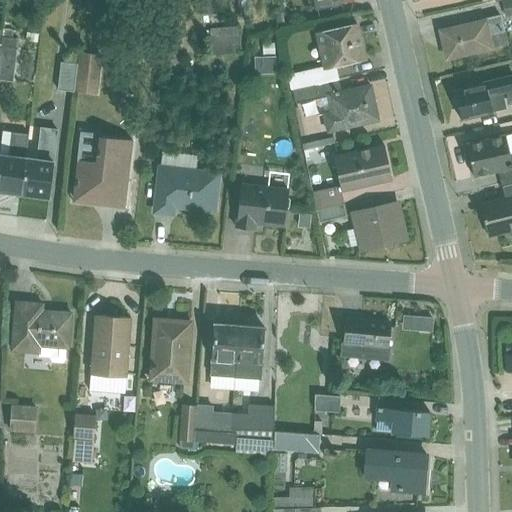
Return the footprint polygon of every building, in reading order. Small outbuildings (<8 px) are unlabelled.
[(200,0),(200,14),(215,14),(214,0),(200,0)] [(250,0),(237,0),(238,17),(250,17),(250,0)] [(313,0),(316,11),(358,0),(313,0)] [(511,0),(501,0),(506,17),(511,15),(511,0)] [(501,18),(440,32),(446,59),(508,45),(501,18)] [(292,90),(338,80),(336,68),(365,61),(356,24),(315,34),(323,68),(288,76),(290,91),(292,90)] [(237,27),(210,30),(213,55),(241,53),(240,36),(238,36),(237,27)] [(2,31),(0,50),(0,79),(13,82),(17,40),(12,39),(13,31),(3,29),(2,31)] [(275,43),(263,43),(263,56),(276,55),(275,43)] [(58,90),(75,92),(78,65),(76,65),(78,52),(71,51),(70,56),(64,55),(63,63),(61,63),(58,90)] [(101,56),(79,53),(78,65),(75,92),(97,95),(101,56)] [(276,56),(254,57),(255,74),(277,74),(276,56)] [(511,75),(469,87),(470,89),(454,92),(460,120),(505,109),(502,94),(511,91),(511,75)] [(338,80),(292,90),(295,104),(313,100),(317,117),(322,115),(326,133),(378,121),(371,86),(341,92),(338,80)] [(49,198),(58,130),(40,128),(37,159),(27,158),(26,158),(22,195),(49,198)] [(2,132),(0,151),(0,191),(22,195),(26,158),(28,135),(2,132)] [(81,133),(73,198),(103,202),(102,206),(124,208),(132,140),(81,133)] [(511,183),(511,134),(466,145),(473,177),(499,171),(503,186),(511,183)] [(303,139),(303,155),(328,154),(327,138),(303,139)] [(316,211),(344,205),(341,194),(342,194),(342,191),(392,180),(384,145),(334,157),(341,186),(312,193),(316,211)] [(162,152),(155,212),(172,214),(173,206),(214,211),(218,172),(195,169),(196,156),(162,152)] [(511,183),(503,186),(505,199),(480,205),(484,219),(483,219),(484,223),(484,222),(488,236),(510,231),(511,237),(511,183)] [(241,184),(236,227),(254,230),(255,223),(284,227),(288,190),(241,184)] [(353,230),(347,231),(351,247),(359,245),(360,247),(364,246),(363,243),(384,239),(385,242),(405,237),(398,203),(350,214),(353,230)] [(347,217),(344,205),(316,211),(319,223),(347,217)] [(16,303),(12,351),(38,353),(38,357),(49,358),(51,362),(63,363),(66,359),(66,349),(68,349),(71,314),(42,311),(43,305),(16,303)] [(95,315),(90,375),(127,377),(131,318),(95,315)] [(433,319),(420,318),(419,331),(432,331),(433,319)] [(155,320),(150,381),(186,384),(191,323),(155,320)] [(391,324),(345,320),(343,342),(342,357),(388,361),(390,346),(388,346),(391,324)] [(234,390),(239,326),(215,324),(210,389),(234,390)] [(239,326),(234,390),(258,392),(259,380),(260,380),(264,328),(239,326)] [(340,398),(315,395),(314,411),(339,413),(340,398)] [(274,431),(231,430),(195,429),(197,405),(182,405),(179,448),(196,449),(197,443),(236,445),(235,454),(273,456),(273,450),(274,431)] [(213,406),(197,405),(195,429),(231,430),(233,414),(213,412),(213,406)] [(274,431),(274,406),(248,405),(247,415),(233,414),(231,430),(274,431)] [(34,432),(36,409),(12,407),(10,430),(34,432)] [(430,412),(376,408),(375,423),(376,423),(376,431),(428,436),(430,412)] [(94,440),(95,416),(75,414),(73,438),(94,440)] [(319,435),(274,431),(273,450),(319,453),(319,435)] [(426,456),(365,451),(363,480),(390,482),(390,489),(424,492),(426,456)] [(275,454),(275,472),(285,472),(286,454),(275,454)] [(271,509),(315,508),(315,488),(289,488),(289,497),(271,498),(271,509)]
